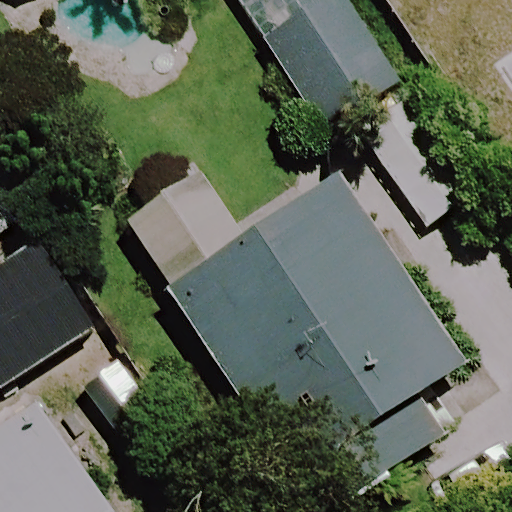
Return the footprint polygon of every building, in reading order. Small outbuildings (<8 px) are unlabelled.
[(354,0),(241,0),(314,130),(401,82),(354,0)] [(449,148),(395,184),(436,245),(490,209),(449,148)] [(475,374),(355,185),(172,300),(305,511),(346,511),(412,471),(386,431),(475,374)] [(0,250),(6,246),(29,232),(0,186),(0,250)] [(0,379),(65,338),(6,246),(0,250),(0,379)] [(101,511),(35,412),(0,434),(0,511),(101,511)]
